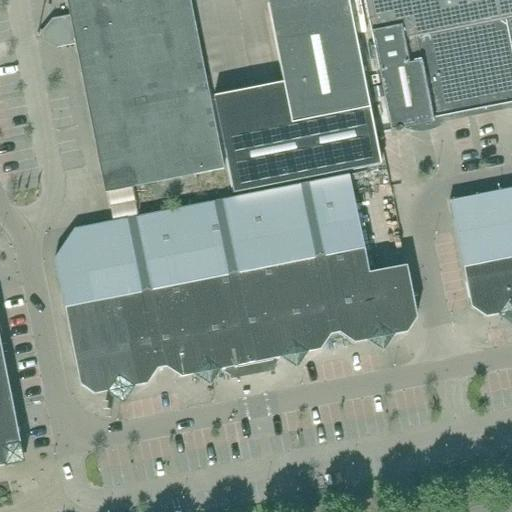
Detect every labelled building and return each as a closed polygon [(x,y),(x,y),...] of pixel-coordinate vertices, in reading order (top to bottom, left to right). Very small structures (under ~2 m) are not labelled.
[(224,171),(190,0),(67,0),(71,16),(106,193),(194,175),(194,176),(224,171)] [(291,125),(364,110),(369,109),(347,0),(267,0),(267,2),(268,5),(267,5),(291,125)] [(511,0),(363,0),(390,132),(433,123),(432,119),(511,102),(511,0)] [(405,267),(368,275),(348,176),(109,223),(136,357),(156,371),(165,369),(180,379),(220,371),(229,377),(229,381),(274,372),(273,368),(279,360),(319,352),(329,337),(338,335),(353,345),(406,335),(416,320),(405,267)] [(511,204),(509,189),(449,201),(470,309),(485,319),(511,313),(511,204)] [(156,371),(136,357),(109,223),(74,229),(54,259),(79,386),(94,396),(146,386),(156,371)] [(0,468),(3,468),(19,444),(0,347),(0,468)]
